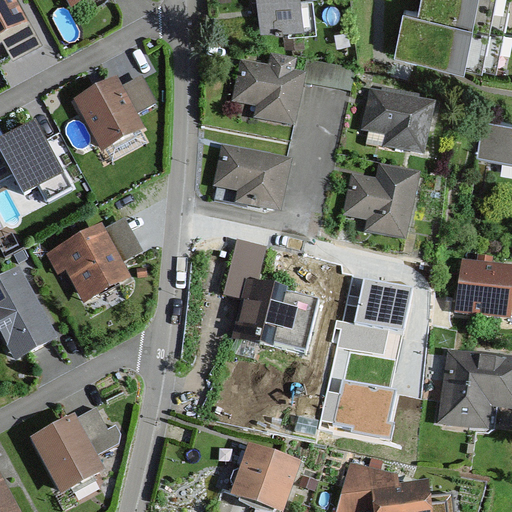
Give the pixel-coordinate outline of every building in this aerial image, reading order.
[(42,51),(14,0),(0,0),(0,46),(17,38),(28,59),(42,51)] [(66,0),(72,10),(92,0),(66,0)] [(301,0),(258,0),(262,32),(290,30),(290,34),(317,32),(314,1),(301,2),(301,0)] [(511,0),(421,0),(418,17),(403,14),(396,55),(494,73),(507,0),(511,0)] [(269,76),(242,70),(235,103),(258,108),(255,120),(293,129),(304,81),(292,78),(295,67),(272,61),(269,76)] [(117,81),(76,102),(103,152),(142,131),(135,118),(155,107),(142,84),(124,94),(117,81)] [(433,106),(372,93),(364,131),(390,136),(388,147),(423,154),(433,106)] [(511,124),(480,120),(475,158),(511,163),(511,124)] [(65,184),(35,125),(0,143),(0,189),(11,184),(22,205),(65,184)] [(288,167),(225,151),(215,191),(237,197),(236,204),(276,214),(288,167)] [(377,187),(354,182),(346,221),(367,225),(365,235),(403,242),(416,180),(380,172),(377,187)] [(127,222),(61,255),(86,306),(129,284),(120,266),(143,255),(127,222)] [(265,252),(242,247),(230,298),(243,301),(233,345),(305,361),(318,304),(256,290),(265,252)] [(511,287),(511,274),(463,268),(456,316),(507,323),(511,287)] [(18,277),(0,286),(0,336),(16,365),(55,344),(18,277)] [(511,361),(448,353),(437,426),(489,434),(492,412),(511,414),(511,361)] [(98,410),(33,443),(61,499),(102,478),(93,460),(118,448),(98,410)] [(285,511),(302,467),(248,448),(230,500),(263,511),(285,511)] [(350,464),(337,511),(447,511),(446,496),(430,498),(428,485),(400,487),(399,477),(350,464)] [(21,511),(0,474),(0,511),(21,511)]
